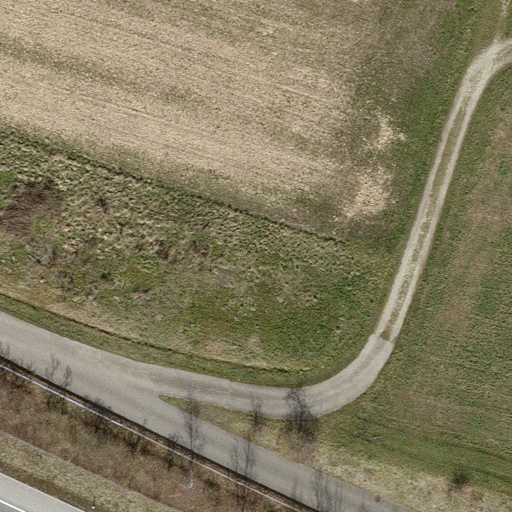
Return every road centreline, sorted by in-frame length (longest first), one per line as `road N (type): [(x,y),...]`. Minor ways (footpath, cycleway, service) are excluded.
road 1 (track): [(132,399),(304,398),(344,378),(385,333),(509,0)]
road 2 (unclassified): [(376,511),(0,336)]
